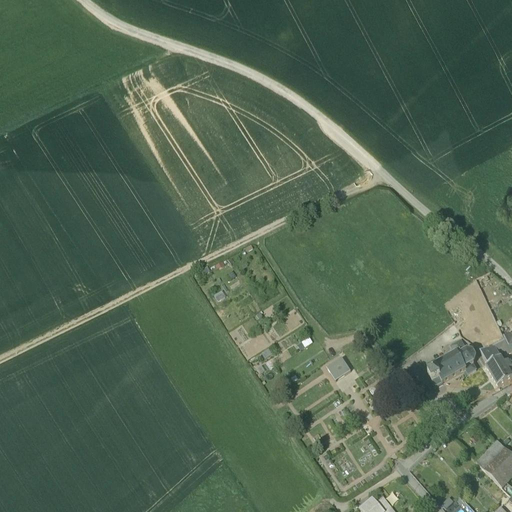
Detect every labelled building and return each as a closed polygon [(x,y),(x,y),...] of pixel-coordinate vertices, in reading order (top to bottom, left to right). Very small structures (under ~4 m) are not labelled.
[(408,269),(398,278),(403,283),(413,274),(408,269)] [(301,344),(304,348),(311,343),(308,339),(301,344)] [(462,341),(450,348),(455,357),(457,355),(459,358),(467,353),(462,341)] [(510,355),(505,342),(500,344),(507,356),(510,355)] [(484,361),(494,356),(490,349),(480,354),(484,361)] [(467,353),(459,358),(457,355),(455,357),(433,368),(435,371),(440,381),(442,385),(466,372),(467,371),(466,370),(474,366),(475,365),(476,360),(473,355),(468,353),(467,353)] [(494,356),(484,361),(488,368),(486,368),(498,390),(511,381),(511,378),(498,354),(494,356)] [(342,360),(327,370),(336,383),(351,374),(345,364),(342,360)] [(474,366),(466,370),(467,371),(466,372),(467,376),(476,372),(474,366)] [(440,381),(435,371),(427,376),(432,384),(433,385),(440,381)] [(440,381),(433,385),(432,384),(429,386),(432,391),(442,385),(440,381)] [(332,413),(338,410),(333,402),(328,406),(332,413)] [(511,456),(511,455),(506,450),(498,458),(511,473),(511,472),(511,456)] [(490,464),(482,472),(497,489),(505,482),(503,480),(504,479),(490,464)] [(372,501),(359,511),(392,511),(383,501),(376,506),(372,501)] [(511,511),(511,508),(506,502),(501,507),(505,511),(511,511)]
